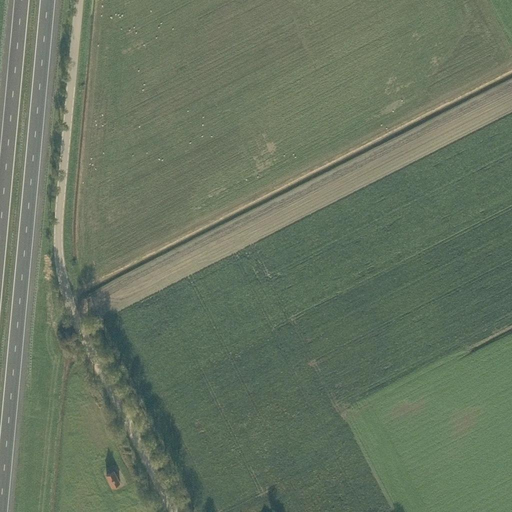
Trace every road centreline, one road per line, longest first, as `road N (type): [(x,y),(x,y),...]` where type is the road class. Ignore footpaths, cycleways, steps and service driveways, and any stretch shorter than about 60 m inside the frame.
road 1 (unclassified): [(172,511),(79,329),(57,256),(78,0)]
road 2 (motorway): [(0,511),(47,0)]
road 3 (motorway): [(21,0),(0,226)]
